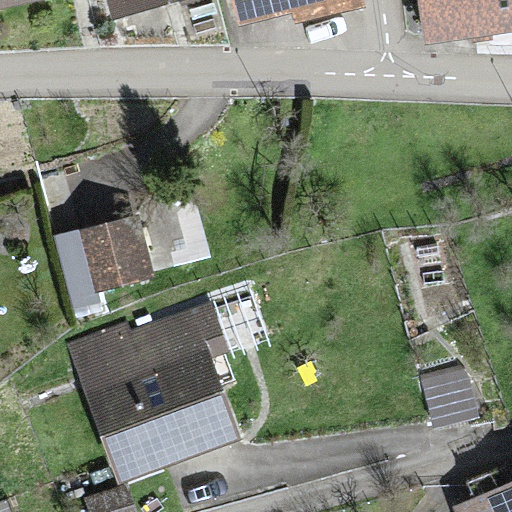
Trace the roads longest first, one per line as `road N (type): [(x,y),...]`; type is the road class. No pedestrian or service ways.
road 1 (residential): [(388,74),(0,83)]
road 2 (residential): [(511,79),(388,74)]
